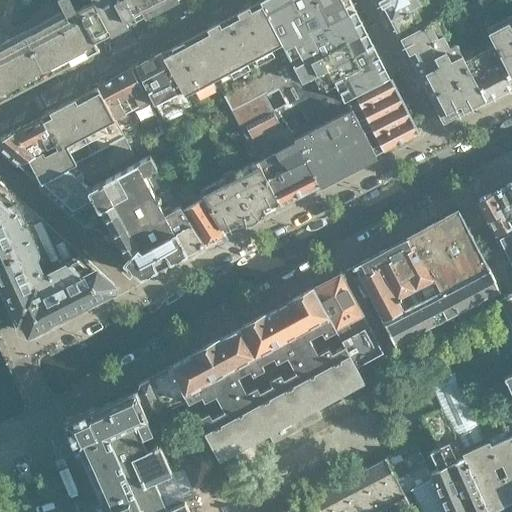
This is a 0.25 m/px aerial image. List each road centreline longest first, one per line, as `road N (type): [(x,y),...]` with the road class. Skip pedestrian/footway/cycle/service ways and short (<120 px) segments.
road 1 (residential): [(45,417),(511,166)]
road 2 (residential): [(437,141),(17,346)]
road 3 (residential): [(0,125),(243,0)]
road 4 (residential): [(365,0),(437,141)]
